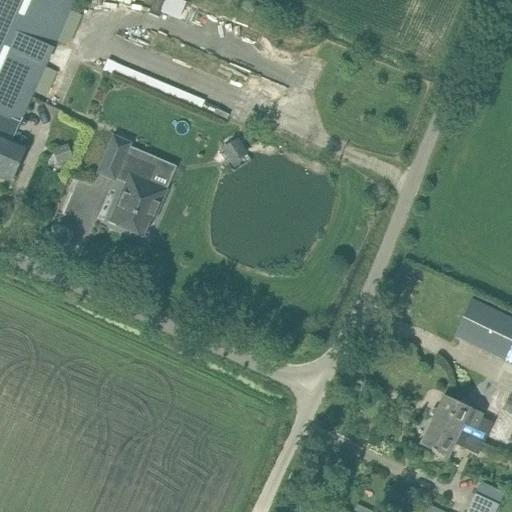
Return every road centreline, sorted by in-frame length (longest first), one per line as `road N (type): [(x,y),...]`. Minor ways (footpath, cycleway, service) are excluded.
road 1 (unclassified): [(316,388),(346,336),(483,0)]
road 2 (unclassified): [(316,388),(0,251)]
road 3 (unclassified): [(261,511),(316,388)]
